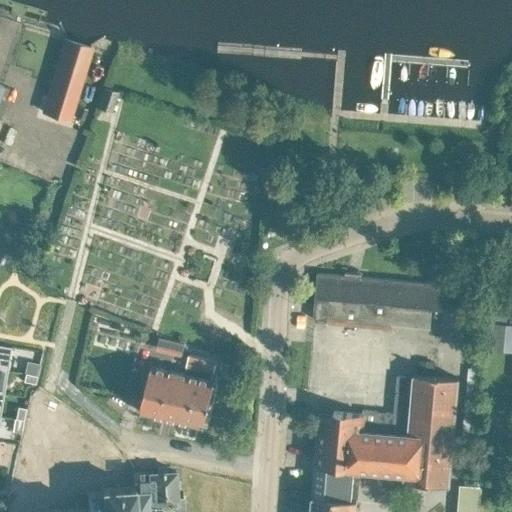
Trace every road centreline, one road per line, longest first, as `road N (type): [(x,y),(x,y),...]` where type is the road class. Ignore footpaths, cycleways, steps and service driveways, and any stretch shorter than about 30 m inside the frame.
road 1 (residential): [(264,511),(280,282),(295,258)]
road 2 (residential): [(511,221),(423,216),(295,258)]
